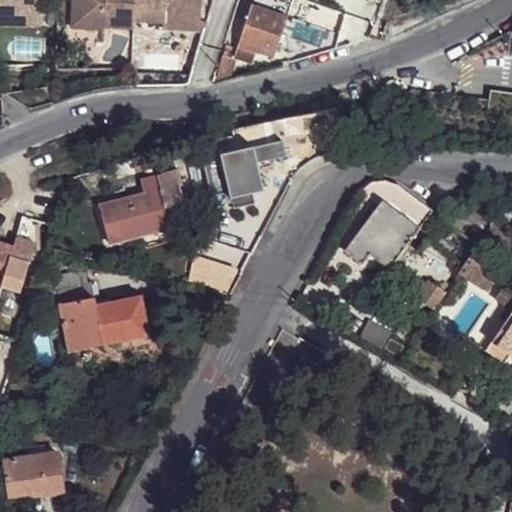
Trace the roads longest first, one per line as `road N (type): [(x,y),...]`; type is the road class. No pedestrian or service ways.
road 1 (residential): [(150,511),(328,188),(389,164),(511,176)]
road 2 (unclassified): [(510,0),(385,55),(194,99),(79,115),(0,145)]
